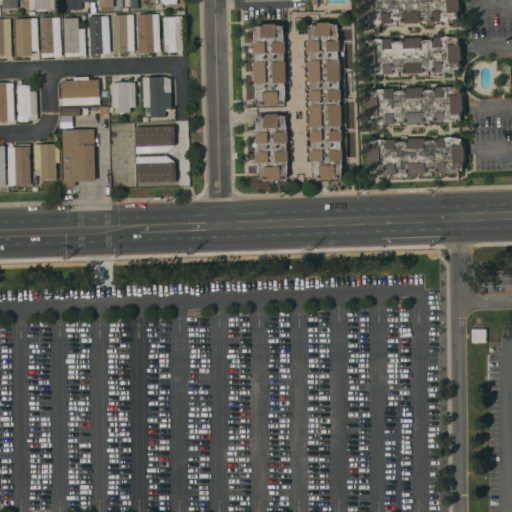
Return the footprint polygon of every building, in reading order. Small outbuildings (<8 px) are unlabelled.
[(17,0),(17,8),(2,9),(2,0),(17,0)] [(53,0),(54,9),(49,9),(49,10),(34,10),(28,10),(27,0),(53,0)] [(86,0),(87,2),(80,2),(81,10),(65,11),(65,0),(86,0)] [(112,0),(113,7),(98,8),(97,0),(112,0)] [(137,0),(137,9),(130,9),(129,0),(137,0)] [(458,0),(459,11),(457,11),(457,16),(456,16),(456,20),(453,20),(453,21),(451,22),(451,20),(447,20),(447,22),(442,22),(442,21),(430,22),(429,18),(421,18),(421,22),(400,23),(400,19),(391,19),(392,23),(379,23),(379,24),(374,24),(374,23),(369,23),(365,23),(364,20),(364,15),(362,15),(361,0),(458,0)] [(160,52),(154,52),(154,53),(138,54),(137,14),(152,14),(158,14),(160,52)] [(134,51),(113,52),(112,15),(133,15),(134,51)] [(110,53),(90,54),(88,17),(108,16),(110,53)] [(182,52),(168,52),(164,52),(164,37),(163,37),(162,17),(175,17),(175,16),(181,16),(182,52)] [(61,57),(41,58),(39,18),(52,17),(52,18),(59,18),(61,57)] [(85,56),(65,57),(63,19),(78,18),(78,29),(84,29),(85,56)] [(11,58),(0,58),(0,19),(10,19),(11,58)] [(21,53),(16,53),(15,28),(20,28),(20,22),(27,22),(27,28),(34,28),(34,53),(29,53),(29,58),(21,58),(21,53)] [(337,26),(341,26),(341,38),(338,38),(338,40),(339,40),(339,43),(343,43),(346,158),(344,158),(345,172),(341,172),(341,181),(314,181),(313,177),(312,168),(311,168),(311,165),(312,165),(312,161),(311,161),(310,151),(312,151),(312,142),(310,142),(310,131),(311,131),(311,127),(310,127),(309,106),(311,106),(310,102),(310,101),(309,101),(308,91),(310,91),(310,87),(308,87),(308,85),(310,85),(310,82),(308,82),(308,61),(309,61),(309,52),(307,52),(307,41),(308,41),(308,38),(308,34),(308,26),(311,26),(311,24),(316,24),(316,22),(330,22),(330,24),(334,24),(337,24),(337,26)] [(256,95),(255,95),(255,91),(256,91),(255,83),(254,84),(253,62),(255,62),(254,54),(253,54),(253,42),(254,42),(254,39),(253,39),(253,36),(254,36),(254,27),(257,27),(257,26),(261,26),(261,24),(275,24),(275,25),(280,25),(280,26),(282,26),(283,35),(284,38),(283,38),(283,42),(285,42),(285,53),(283,53),(283,61),(285,61),(286,83),(284,83),(284,87),(284,91),(285,91),(285,94),(284,94),(285,103),(282,103),(282,104),(277,104),(277,106),(263,106),(263,105),(259,105),(259,103),(256,104),(256,95)] [(401,41),(401,38),(422,38),(422,40),(430,40),(430,37),(443,37),(443,36),(448,36),(448,37),(452,36),(452,37),(457,37),(457,41),(458,41),(458,47),(460,47),(460,61),(459,61),(459,67),(458,67),(458,69),(454,70),(454,71),(449,71),(449,72),(442,72),(431,73),(431,70),(423,70),(423,73),(402,74),(402,71),(393,71),(393,74),(376,74),(371,74),(371,73),(366,73),(366,70),(365,70),(365,67),(364,67),(363,50),(364,50),(364,44),(365,44),(365,41),(370,41),(370,40),(375,40),(375,39),(380,39),(392,39),(392,41),(401,41)] [(88,77),(88,80),(98,79),(99,90),(100,90),(101,100),(99,100),(99,105),(88,106),(88,105),(62,106),(62,98),(59,98),(59,81),(73,81),(73,77),(88,77)] [(171,109),(164,109),(164,117),(150,118),(149,107),(143,107),(142,77),(163,77),(170,79),(171,109)] [(116,83),(116,82),(129,82),(129,83),(134,83),(135,107),(130,107),(130,112),(117,113),(117,108),(111,108),(111,83),(116,83)] [(7,120),(7,121),(0,121),(0,83),(4,83),(4,84),(13,83),(14,120),(7,120)] [(37,120),(27,120),(27,122),(18,122),(17,85),(29,85),(30,92),(36,91),(37,120)] [(459,91),(460,91),(460,97),(462,97),(462,111),(461,111),(461,117),(460,117),(460,120),(457,120),(457,122),(455,122),(455,121),(451,121),(451,122),(445,123),(445,122),(433,122),(433,120),(424,120),(424,123),(403,124),(403,121),(395,121),(395,124),(385,124),(383,124),(383,125),(377,125),(377,124),(373,124),(373,125),(371,126),(371,124),(368,124),(368,121),(367,121),(367,117),(365,117),(365,100),(366,100),(366,94),(367,94),(367,91),(371,91),(371,90),(376,90),(376,89),(394,89),(394,91),(402,90),(402,88),(423,87),(423,90),(431,89),(431,87),(449,87),(454,87),(454,88),(458,88),(459,91)] [(79,116),(60,117),(60,109),(79,108),(79,116)] [(258,170),(257,170),(257,163),(256,163),(256,152),(257,152),(257,144),(256,144),(255,133),(256,133),(256,129),(256,126),(257,126),(256,117),(259,117),(259,116),(263,116),(263,114),(278,114),(278,115),(282,115),(282,116),(285,116),(285,125),(286,125),(286,129),(286,132),(287,132),(287,143),(286,143),(286,151),(288,151),(288,162),(287,162),(287,165),(287,169),(287,177),(284,178),(284,179),(280,179),(280,181),(266,181),(266,180),(261,180),(261,179),(258,179),(258,170)] [(174,146),(173,126),(133,127),(134,148),(137,148),(137,153),(150,153),(149,146),(174,146)] [(95,181),(75,181),(75,187),(63,187),(61,130),(93,129),(95,181)] [(457,170),(457,171),(452,171),(452,172),(445,172),(445,173),(435,173),(435,171),(426,171),(426,174),(405,174),(405,172),(397,172),(397,175),(379,175),(379,174),(369,174),(369,167),(367,167),(367,151),(368,151),(368,145),(369,145),(369,141),(373,141),(373,140),(378,140),(378,139),(383,139),(383,140),(396,140),(396,142),(404,141),(404,139),(425,139),(425,140),(434,140),(434,138),(446,138),(446,137),(451,137),(456,137),(456,138),(460,138),(461,141),(462,141),(462,147),(463,147),(464,161),(462,161),(463,167),(462,167),(462,170),(457,170)] [(30,185),(7,185),(7,147),(15,147),(15,145),(23,144),(23,145),(29,145),(30,185)] [(33,144),(54,144),(54,146),(59,145),(59,163),(55,163),(56,179),(41,180),(41,169),(34,170),(33,144)] [(175,182),(174,156),(135,156),(135,183),(175,182)] [(486,329),(486,343),(471,343),(471,329),(486,329)]
